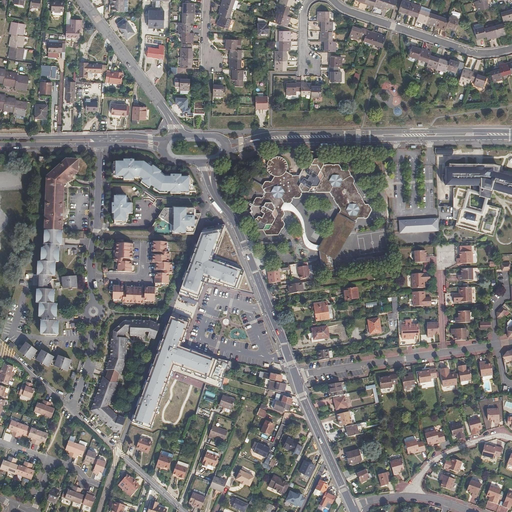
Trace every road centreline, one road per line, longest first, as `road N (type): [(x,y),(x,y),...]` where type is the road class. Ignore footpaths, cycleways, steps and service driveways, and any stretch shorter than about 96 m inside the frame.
road 1 (secondary): [(242,143),(511,133)]
road 2 (residential): [(209,181),(243,241),(295,378)]
road 3 (residential): [(332,0),(478,53),(511,48)]
road 4 (residential): [(70,408),(184,511)]
road 5 (residential): [(295,378),(444,352)]
road 6 (residential): [(83,0),(167,113)]
road 7 (residential): [(295,378),(351,506)]
road 8 (residential): [(91,276),(98,144)]
road 9 (residential): [(411,496),(437,458),(497,436),(511,439)]
